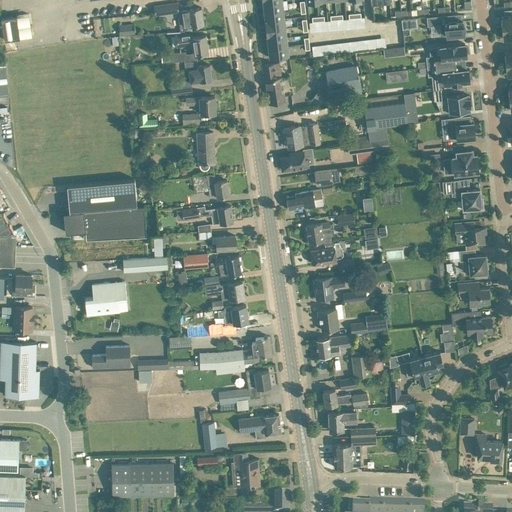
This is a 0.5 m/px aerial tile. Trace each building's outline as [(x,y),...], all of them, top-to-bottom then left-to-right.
[(278,0),(263,2),(264,11),(283,9),(281,0),(278,0)] [(155,15),(180,11),(178,1),(159,4),(153,5),(155,15)] [(204,23),(202,7),(180,10),(180,16),(178,16),(180,31),(193,31),(193,30),(192,30),(191,25),(204,23)] [(511,8),(511,9),(511,15),(501,16),(502,25),(502,27),(511,26),(511,8)] [(283,9),(264,11),(265,20),(284,18),(283,9)] [(441,24),(442,35),(464,33),(463,23),(462,19),(452,20),(452,14),(427,16),(427,25),(441,24)] [(20,37),(17,15),(1,17),(4,39),(20,37)] [(416,17),(402,18),(403,28),(417,27),(416,17)] [(265,20),(266,29),(285,27),(284,18),(265,20)] [(120,35),(135,33),(134,23),(119,24),(120,35)] [(511,26),(502,27),(502,30),(503,30),(504,39),(511,37),(511,26)] [(267,34),(267,38),(286,36),(285,27),(266,29),(266,34),(267,34)] [(193,36),(192,32),(176,35),(177,46),(193,43),(194,54),(208,52),(206,34),(193,36)] [(120,44),(120,35),(112,36),(112,44),(120,44)] [(286,36),(267,38),(268,48),(287,45),(286,36)] [(313,53),(386,48),(385,38),(312,43),(313,53)] [(466,52),(468,52),(468,46),(465,46),(465,43),(435,46),(436,55),(426,56),(427,61),(417,62),(418,67),(434,65),(452,63),(454,63),(454,56),(466,55),(466,52)] [(287,45),(268,48),(269,57),(288,55),(287,45)] [(403,45),(383,48),(385,56),(405,53),(403,45)] [(165,61),(171,61),(187,60),(185,51),(170,53),(170,55),(165,55),(165,61)] [(198,65),(197,60),(184,61),(186,70),(189,70),(190,79),(191,81),(192,81),(212,78),(212,77),(213,76),(212,72),(211,71),(210,64),(198,65)] [(0,93),(9,93),(5,62),(0,62),(0,93)] [(34,74),(39,74),(38,62),(15,63),(16,86),(35,85),(34,74)] [(269,103),(279,101),(285,100),(278,62),(262,65),(269,103)] [(452,63),(434,65),(435,75),(443,74),(444,83),(469,80),(468,77),(471,77),(470,71),(468,71),(467,68),(455,70),(454,63),(452,63)] [(361,92),(356,65),(325,70),(329,91),(351,87),(353,93),(361,92)] [(395,70),(395,79),(407,78),(407,69),(395,70)] [(190,79),(170,82),(172,93),(193,90),(192,81),(191,81),(190,79)] [(455,93),(455,87),(433,89),(434,100),(448,99),(449,112),(469,109),(469,105),(471,105),(471,96),(468,96),(467,92),(455,93)] [(317,91),(311,98),(319,104),(325,97),(317,91)] [(345,91),(335,93),(337,100),(346,98),(345,91)] [(414,92),(403,93),(404,102),(405,102),(408,123),(418,121),(414,92)] [(215,112),(214,96),(190,97),(191,104),(200,104),(200,113),(215,112)] [(421,100),(415,101),(418,118),(424,117),(421,100)] [(368,128),(408,123),(405,102),(404,102),(365,107),(368,128)] [(147,111),(137,112),(138,125),(148,124),(147,111)] [(183,125),(199,124),(199,112),(182,113),(183,125)] [(475,137),(473,122),(461,123),(460,116),(441,118),(442,127),(448,126),(450,138),(457,138),(457,139),(475,137)] [(345,118),(334,120),(335,127),(346,125),(345,118)] [(320,142),(317,122),(308,123),(308,125),(300,126),(300,124),(291,126),(283,128),(285,138),(287,137),(288,147),(302,145),(310,144),(320,142)] [(214,162),(213,132),(213,131),(196,132),(198,164),(200,164),(200,165),(200,167),(201,168),(202,169),(203,170),(205,170),(206,170),(207,169),(209,167),(209,166),(210,164),(209,163),(215,162),(214,162)] [(377,150),(389,149),(387,132),(377,134),(356,136),(357,141),(367,140),(370,139),(372,150),(377,149),(377,150)] [(372,150),(370,139),(357,141),(357,142),(347,143),(348,154),(377,150),(377,149),(372,150)] [(282,170),(292,168),(292,167),(308,165),(308,164),(314,163),(312,147),(303,148),(303,150),(289,152),(290,155),(280,157),(282,170)] [(444,173),(446,173),(454,172),(455,175),(469,174),(469,171),(478,170),(477,154),(472,155),(471,150),(457,151),(458,156),(453,157),(453,158),(445,158),(443,159),(444,173)] [(340,181),(338,169),(330,170),(315,172),(316,184),(340,181)] [(215,181),(214,174),(192,175),(195,191),(209,189),(210,197),(229,194),(227,179),(215,181)] [(470,189),(469,177),(450,180),(452,195),(459,195),(460,200),(463,200),(463,208),(472,207),(473,209),(483,208),(482,197),(480,197),(480,189),(470,189)] [(70,211),(137,204),(134,178),(67,184),(70,211)] [(323,197),(322,188),(295,192),(296,194),(286,196),(288,202),(287,203),(287,206),(288,206),(289,209),(306,206),(306,208),(316,206),(315,198),(323,197)] [(372,195),(363,196),(364,210),(373,209),(372,195)] [(85,230),(86,237),(146,234),(144,204),(137,204),(70,211),(63,211),(65,232),(85,230)] [(219,223),(223,222),(233,221),(231,205),(204,209),(204,206),(176,210),(178,219),(183,219),(183,220),(200,217),(200,216),(211,214),(213,223),(219,223)] [(6,220),(8,220),(4,213),(2,214),(0,213),(0,264),(15,265),(16,234),(12,234),(12,231),(14,230),(10,223),(8,224),(6,220)] [(338,224),(354,222),(353,213),(337,215),(338,224)] [(463,221),(454,221),(455,232),(456,232),(464,231),(465,243),(466,243),(466,249),(475,248),(478,248),(477,242),(484,241),(484,232),(486,232),(486,225),(474,226),(473,220),(463,221)] [(329,224),(329,222),(307,225),(309,242),(323,240),(324,243),(332,242),(331,237),(334,234),(332,223),(329,224)] [(366,253),(377,251),(374,226),(363,227),(366,253)] [(199,239),(212,238),(211,231),(211,230),(198,231),(199,239)] [(217,249),(226,248),(236,248),(235,235),(216,236),(217,249)] [(163,255),(162,236),(154,236),(154,247),(152,247),(152,250),(154,250),(154,255),(163,255)] [(339,245),(339,241),(332,242),(324,243),(324,244),(325,243),(326,247),(310,250),(312,263),(322,262),(322,264),(337,262),(336,257),(341,257),(343,254),(342,247),(339,245)] [(459,250),(445,251),(446,258),(452,258),(453,261),(460,261),(465,260),(466,274),(470,273),(477,273),(487,272),(485,254),(475,255),(475,248),(466,249),(465,249),(459,250)] [(183,267),(208,265),(207,253),(182,255),(183,267)] [(241,272),(238,254),(214,258),(215,265),(219,265),(220,276),(228,274),(241,272)] [(122,270),(167,269),(167,255),(122,257),(122,270)] [(437,276),(446,275),(444,257),(435,258),(437,276)] [(355,261),(355,259),(339,261),(340,269),(364,265),(363,259),(355,261)] [(380,274),(384,273),(392,270),(389,262),(377,266),(380,274)] [(31,289),(31,274),(16,274),(16,286),(14,285),(13,285),(13,295),(26,295),(26,289),(31,289)] [(195,285),(204,285),(219,283),(219,281),(218,275),(208,277),(204,277),(204,280),(195,280),(195,282),(195,285)] [(317,298),(327,297),(333,296),(332,286),(344,285),(343,275),(314,278),(317,298)] [(93,296),(85,297),(87,314),(97,313),(120,311),(120,310),(128,309),(125,280),(102,283),(92,284),(93,296)] [(219,283),(204,285),(206,295),(221,293),(222,299),(229,298),(229,299),(235,298),(245,296),(242,280),(220,284),(220,282),(219,283)] [(358,282),(359,289),(359,291),(343,293),(344,301),(379,297),(377,288),(373,288),(372,280),(358,282)] [(479,287),(479,281),(458,283),(459,294),(466,294),(466,297),(470,296),(471,305),(481,304),(481,301),(490,301),(488,287),(479,287)] [(212,308),(222,306),(221,299),(211,301),(212,308)] [(223,309),(217,310),(218,315),(224,314),(225,324),(248,320),(246,304),(236,306),(223,308),(223,309)] [(34,321),(34,314),(32,314),(32,306),(15,306),(14,329),(32,329),(32,321),(34,321)] [(338,328),(336,308),(318,310),(319,322),(321,322),(322,330),(338,328)] [(469,311),(451,312),(452,319),(466,318),(466,324),(467,333),(470,333),(471,336),(474,336),(474,338),(480,338),(480,336),(483,335),(482,332),(492,331),(491,316),(481,317),(469,318),(469,311)] [(352,333),(367,331),(366,322),(351,324),(352,333)] [(444,341),(454,340),(452,322),(442,323),(443,333),(447,332),(448,340),(444,341)] [(221,324),(180,330),(180,336),(191,335),(235,332),(234,325),(222,327),(221,324)] [(318,356),(328,355),(341,353),(340,349),(340,346),(352,345),(351,334),(315,339),(318,356)] [(170,348),(192,347),(191,335),(180,336),(169,337),(170,348)] [(218,351),(199,352),(199,360),(200,369),(216,368),(219,368),(225,367),(244,365),(244,367),(252,366),(252,363),(253,363),(253,362),(259,361),(258,355),(272,354),(271,345),(269,336),(259,337),(256,338),(257,341),(251,342),(252,347),(252,348),(241,350),(241,348),(218,351)] [(39,396),(40,369),(36,369),(37,341),(1,340),(0,349),(0,358),(0,362),(8,363),(8,378),(22,378),(22,384),(25,384),(25,386),(19,386),(19,395),(39,396)] [(468,344),(457,347),(459,354),(469,351),(468,344)] [(92,367),(130,366),(130,345),(106,345),(106,353),(92,354),(92,367)] [(423,355),(430,381),(429,378),(433,377),(438,369),(437,364),(443,362),(440,351),(423,355)] [(370,362),(369,353),(352,356),(354,376),(384,372),(382,360),(370,362)] [(422,383),(430,381),(423,355),(410,359),(410,360),(404,362),(408,377),(414,375),(416,382),(421,380),(422,383)] [(25,386),(25,384),(22,384),(22,378),(8,378),(8,363),(0,362),(0,377),(5,378),(5,394),(19,395),(19,386),(25,386)] [(501,377),(497,379),(501,387),(504,386),(505,386),(511,382),(511,363),(508,365),(507,363),(499,366),(500,368),(498,369),(500,374),(501,377)] [(219,368),(216,368),(216,374),(226,373),(245,371),(244,367),(244,365),(225,367),(219,368)] [(255,371),(254,368),(246,369),(248,387),(218,391),(220,403),(237,401),(237,400),(250,398),(249,391),(257,389),(258,387),(271,385),(268,369),(255,371)] [(341,388),(357,386),(355,378),(340,380),(341,388)] [(499,401),(498,387),(490,387),(491,400),(499,401)] [(337,395),(336,389),(323,391),(325,405),(344,402),(351,401),(350,393),(343,395),(337,395)] [(354,408),(368,407),(367,403),(369,403),(367,392),(352,394),(354,408)] [(408,393),(391,394),(391,402),(409,402),(408,393)] [(329,430),(339,429),(344,429),(344,422),(357,422),(357,418),(356,410),(328,411),(329,430)] [(281,431),(279,413),(237,418),(239,432),(264,429),(265,433),(281,431)] [(402,417),(402,433),(414,433),(414,417),(402,417)] [(474,434),(475,418),(460,417),(459,434),(474,434)] [(215,432),(214,421),(202,422),(205,447),(206,452),(222,450),(222,445),(227,445),(225,431),(215,432)] [(375,427),(351,428),(351,436),(368,436),(376,435),(375,427)] [(501,461),(502,451),(502,440),(486,439),(486,434),(476,433),(475,444),(478,444),(477,457),(490,457),(490,461),(501,461)] [(0,469),(18,470),(19,439),(0,438),(0,469)] [(335,467),(352,466),(362,465),(361,455),(361,449),(361,442),(333,444),(335,467)] [(198,465),(202,465),(218,464),(217,455),(197,457),(198,465)] [(226,495),(237,494),(236,485),(257,484),(256,468),(258,468),(258,459),(240,460),(240,461),(231,462),(233,486),(226,487),(226,495)] [(173,484),(173,462),(112,463),(112,495),(186,494),(186,484),(173,484)] [(0,510),(24,511),(25,475),(0,474),(0,510)] [(290,511),(291,494),(273,494),(273,507),(243,507),(243,511),(290,511)] [(423,511),(424,504),(369,502),(369,506),(360,506),(360,503),(348,502),(347,511),(423,511)]
